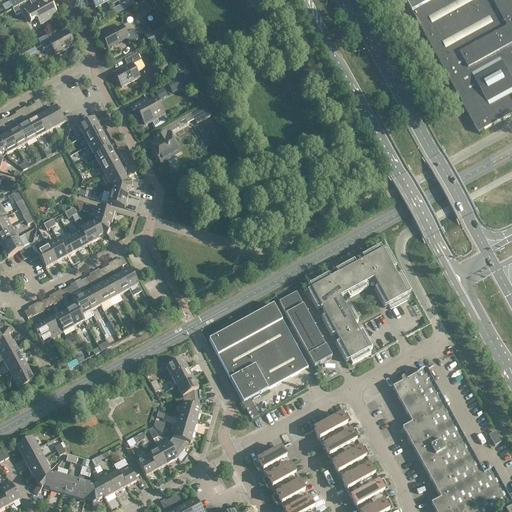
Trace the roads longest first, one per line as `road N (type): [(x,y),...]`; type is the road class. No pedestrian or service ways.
road 1 (secondary): [(302,0),(456,276)]
road 2 (secondary): [(484,248),(348,0)]
road 3 (residential): [(146,236),(159,192),(98,83),(97,61)]
road 4 (residential): [(146,236),(16,302)]
road 5 (unclassified): [(407,511),(348,390)]
